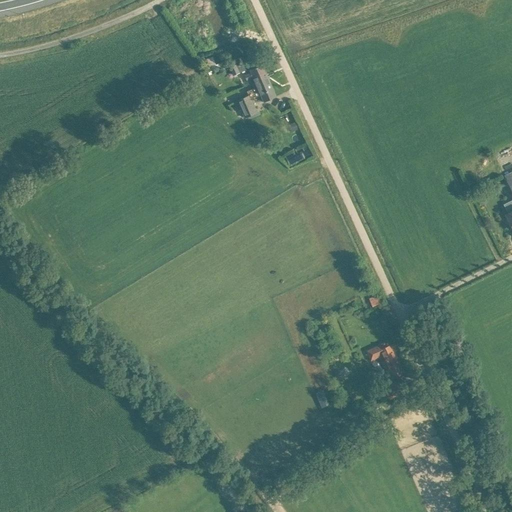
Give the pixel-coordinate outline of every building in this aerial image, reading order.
[(209,56),(217,54),(216,46),(207,48),(209,56)] [(226,60),(216,64),(213,56),(205,59),(204,56),(199,59),(200,61),(203,65),(205,69),(207,68),(210,75),(229,68),(226,60)] [(233,75),(248,69),(245,61),(230,68),(233,75)] [(253,83),(268,77),(263,64),(250,70),(251,71),(248,72),(248,73),(244,74),(247,80),(251,78),(253,83)] [(237,100),(245,117),(258,112),(252,99),(261,95),(264,101),(276,96),(268,77),(253,83),(255,87),(247,91),(249,96),(237,100)] [(299,113),(291,116),(294,122),(301,119),(299,113)] [(294,151),(285,156),(290,165),(299,161),(294,151)] [(486,187),(489,193),(504,187),(501,180),(486,187)] [(376,294),(369,298),(372,304),(379,301),(378,297),(376,294)] [(394,377),(393,377),(403,372),(393,351),(395,350),(392,344),(386,347),(384,343),(367,351),(371,360),(383,354),(390,369),(386,371),(390,379),(394,377)] [(336,366),(343,370),(346,365),(340,360),(336,366)] [(337,373),(337,374),(337,375),(337,377),(338,378),(339,378),(340,379),(342,379),(343,378),(344,377),(344,376),(345,375),(345,374),(344,373),(343,372),(342,371),(341,371),(340,371),(339,371),(338,372),(337,373)] [(385,387),(390,398),(404,392),(400,380),(385,387)] [(387,401),(382,390),(378,392),(382,403),(387,401)] [(417,423),(421,431),(433,426),(429,418),(417,423)]
